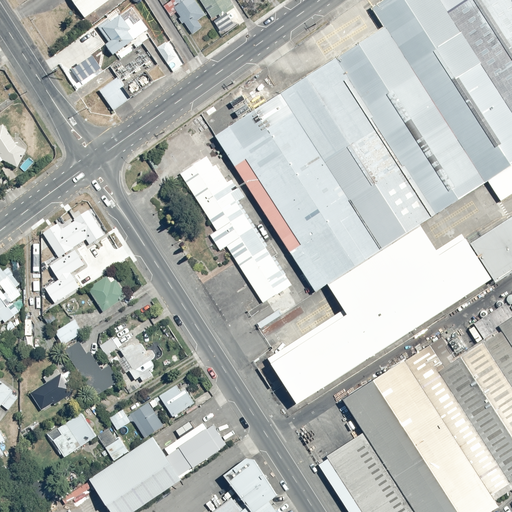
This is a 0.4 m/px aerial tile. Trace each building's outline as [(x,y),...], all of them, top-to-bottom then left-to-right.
[(110,0),(72,0),(85,18),(110,0)] [(206,14),(195,0),(171,0),(165,5),(171,16),(178,11),(194,34),(203,27),(198,19),(206,14)] [(201,0),(213,18),(234,4),(231,0),(201,0)] [(375,34),(476,194),(511,170),(511,137),(424,0),(379,0),(361,12),(375,34)] [(424,0),(511,137),(511,22),(506,14),(497,0),(424,0)] [(130,28),(121,16),(104,28),(113,40),(106,45),(114,55),(148,30),(142,20),(130,28)] [(325,65),(426,225),(476,194),(375,34),(325,65)] [(157,66),(142,45),(111,67),(118,78),(100,91),(114,112),(154,83),(146,73),(157,66)] [(102,69),(92,55),(71,70),(81,83),(102,69)] [(308,299),(320,291),(413,233),(426,225),(325,65),(207,139),(308,299)] [(17,144),(3,125),(0,127),(0,162),(3,161),(4,160),(17,168),(27,150),(17,144)] [(280,294),(198,164),(172,180),(255,310),(280,294)] [(511,215),(458,250),(483,289),(511,270),(511,215)] [(262,364),(291,410),(483,289),(458,250),(454,244),(430,259),(413,233),(320,291),(336,317),(262,364)] [(63,303),(77,292),(83,287),(77,280),(84,275),(88,281),(97,275),(92,269),(96,266),(84,251),(80,254),(68,238),(47,255),(71,285),(57,295),(63,303)] [(11,319),(20,313),(20,286),(12,274),(12,273),(8,268),(3,272),(0,268),(0,342),(4,339),(2,337),(16,327),(11,319)] [(111,284),(107,277),(89,289),(104,312),(127,297),(116,281),(111,284)] [(279,310),(256,324),(261,331),(283,317),(279,310)] [(83,333),(74,319),(55,332),(64,345),(83,333)] [(511,319),(491,332),(511,365),(511,319)] [(35,325),(25,324),(24,337),(34,338),(35,325)] [(123,349),(116,336),(100,344),(107,357),(107,358),(111,366),(115,365),(118,370),(123,368),(125,372),(130,370),(135,380),(141,377),(143,382),(151,378),(148,372),(156,368),(153,362),(162,357),(156,344),(145,349),(140,340),(123,349)] [(88,354),(79,341),(65,350),(95,396),(119,381),(109,365),(102,370),(90,352),(88,354)] [(9,346),(2,350),(12,363),(18,358),(9,346)] [(511,404),(478,350),(431,379),(502,491),(511,484),(511,404)] [(431,379),(416,355),(338,405),(358,437),(405,511),(496,511),(510,503),(502,491),(431,379)] [(70,386),(77,381),(66,365),(59,370),(58,367),(43,377),(47,384),(31,394),(42,411),(54,403),(55,404),(74,392),(70,386)] [(19,396),(0,380),(0,406),(2,404),(8,410),(19,396)] [(182,394),(177,386),(160,397),(174,417),(194,404),(186,391),(182,394)] [(145,438),(163,426),(153,409),(160,405),(155,398),(130,414),(145,438)] [(131,421),(123,408),(110,416),(118,429),(131,421)] [(95,437),(79,412),(48,433),(64,458),(95,437)] [(125,452),(109,428),(97,435),(114,460),(125,452)] [(0,456),(8,452),(2,442),(5,440),(0,431),(0,456)] [(349,511),(405,511),(358,437),(318,462),(349,511)] [(146,444),(84,483),(101,511),(129,511),(172,485),(146,444)] [(265,511),(263,509),(270,504),(240,466),(217,483),(229,499),(212,511),(265,511)] [(52,489),(46,479),(32,487),(38,497),(52,489)]
